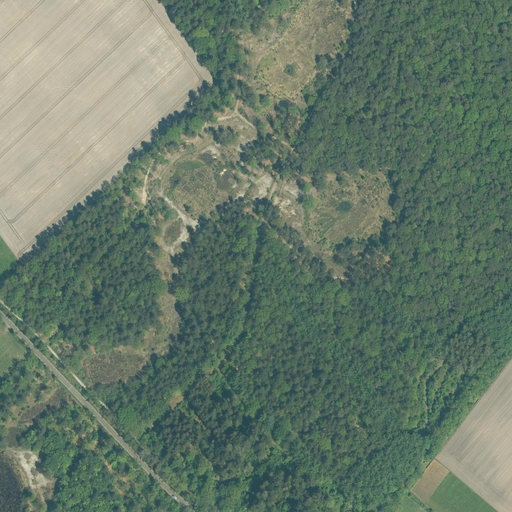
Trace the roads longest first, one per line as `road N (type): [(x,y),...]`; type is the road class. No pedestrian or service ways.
road 1 (track): [(43,343),(144,205),(152,161),(175,143),(196,140),(211,120),(236,113)]
road 2 (tertiary): [(195,511),(0,313)]
road 3 (track): [(292,148),(263,216),(243,326),(218,367)]
road 4 (track): [(445,348),(417,381),(417,425),(381,451),(337,511)]
road 5 (track): [(336,511),(218,367)]
road 6 (track): [(403,321),(351,280),(322,274),(262,223)]
road 7 (track): [(355,0),(353,47),(292,148)]
